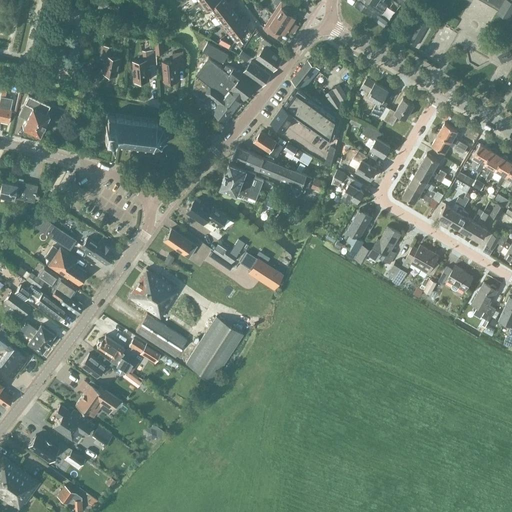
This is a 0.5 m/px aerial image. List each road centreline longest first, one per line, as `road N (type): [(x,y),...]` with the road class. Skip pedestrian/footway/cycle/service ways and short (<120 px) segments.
road 1 (tertiary): [(0,434),(138,246),(159,198)]
road 2 (residential): [(511,276),(384,205),(384,190),(442,95)]
road 3 (tertiary): [(159,198),(182,187),(303,41),(328,24)]
road 4 (residential): [(159,198),(83,164),(0,143)]
road 5 (residential): [(442,95),(328,24)]
